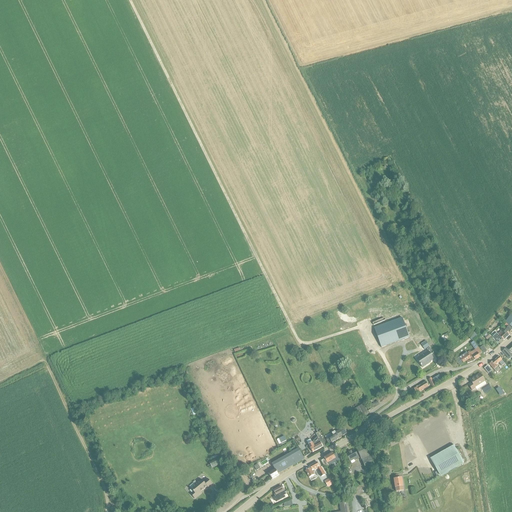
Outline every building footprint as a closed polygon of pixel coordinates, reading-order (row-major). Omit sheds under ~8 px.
[(402,318),(374,328),(381,348),(409,337),(402,318)] [(498,335),(503,341),(510,335),(504,329),(498,335)] [(474,340),(472,343),(477,348),(480,346),(474,340)] [(421,345),(424,350),(429,347),(426,341),(421,345)] [(417,359),(422,368),(427,365),(427,364),(434,360),(431,355),(433,353),(430,347),(427,349),(428,351),(417,359)] [(460,358),(456,361),(459,366),(463,363),(471,358),(473,361),(480,356),(479,355),(482,353),(479,348),(472,352),(468,354),(467,353),(460,357),(460,358)] [(502,351),(509,359),(511,356),(511,355),(506,349),(502,351)] [(502,366),(505,364),(499,356),(489,364),(496,372),(500,370),(496,365),(499,363),(502,366)] [(475,387),(485,381),(480,374),(470,380),(472,383),(469,385),(472,391),(476,388),(475,387)] [(417,387),(414,389),(416,393),(422,390),(429,386),(426,382),(417,387)] [(354,410),(358,417),(367,412),(363,404),(354,410)] [(420,432),(429,454),(453,444),(443,422),(420,432)] [(332,433),(333,436),(327,440),(329,443),(332,442),(342,437),(341,436),(346,434),(343,428),(336,433),(335,431),(332,433)] [(310,440),(307,441),(309,445),(308,445),(313,452),(323,447),(326,445),(324,441),(321,437),(318,432),(316,434),(318,437),(315,439),(314,439),(314,440),(313,441),(313,442),(312,443),(310,440)] [(366,445),(357,449),(360,457),(361,457),(366,470),(375,466),(366,445)] [(299,449),(296,450),(294,447),(290,450),(291,453),(272,464),(275,470),(269,474),(272,480),(279,475),(278,474),(304,459),(299,449)] [(431,459),(434,464),(441,476),(463,464),(453,447),(431,459)] [(359,458),(355,450),(351,452),(351,451),(349,452),(349,453),(346,455),(350,462),(354,459),(355,461),(359,458)] [(325,459),(321,461),(325,468),(335,463),(333,460),(336,459),(337,462),(342,459),(339,452),(333,455),(333,453),(324,458),(325,459)] [(224,463),(221,457),(219,454),(212,458),(213,460),(209,462),(212,468),(224,463)] [(269,457),(254,465),(260,476),(269,472),(270,473),(272,471),(270,468),(271,467),(269,463),(271,462),(269,457)] [(317,462),(314,464),(310,466),(311,468),(306,471),(309,478),(314,475),(312,471),(314,470),(314,471),(317,469),(321,477),(325,475),(321,468),(317,462)] [(394,479),(396,488),(396,492),(397,492),(399,493),(400,491),(404,491),(402,478),(399,479),(398,475),(394,476),(394,479)] [(326,480),(329,486),(335,483),(332,477),(326,480)] [(191,494),(194,499),(195,498),(194,498),(201,493),(201,492),(207,487),(208,488),(212,485),(208,479),(204,482),(201,479),(196,483),(197,484),(191,489),(193,492),(191,494)] [(281,486),(273,490),(276,495),(275,495),(274,495),(275,496),(274,497),(276,500),(282,496),(282,498),(286,496),(286,497),(281,486)] [(349,511),(348,502),(340,503),(341,511),(339,511),(349,511)]
